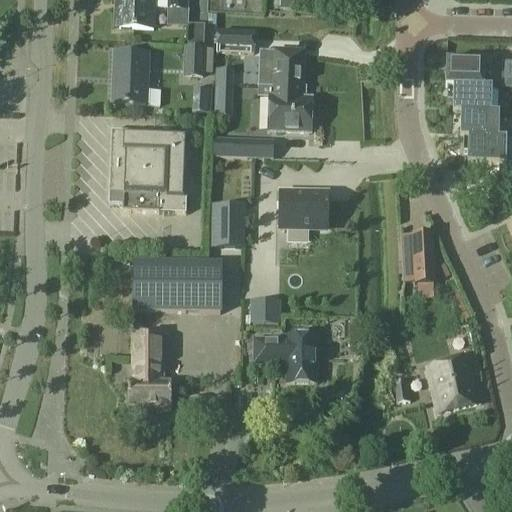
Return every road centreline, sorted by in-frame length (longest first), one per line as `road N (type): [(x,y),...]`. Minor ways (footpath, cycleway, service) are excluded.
road 1 (residential): [(0,486),(182,509),(305,503),(459,469)]
road 2 (residential): [(0,454),(24,379),(35,298),(43,0)]
road 3 (residential): [(511,424),(490,326),(417,148),(407,26)]
